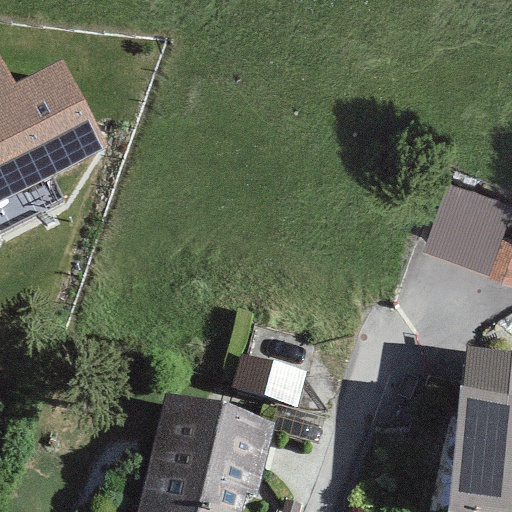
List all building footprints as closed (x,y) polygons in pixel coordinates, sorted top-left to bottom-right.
[(0,198),(105,147),(62,61),(16,84),(0,52),(0,198)] [(511,194),(447,170),(421,236),(511,270),(511,194)] [(239,353),(231,388),(296,402),(304,367),(239,353)] [(511,511),(511,365),(455,361),(443,511),(511,511)] [(253,511),(273,427),(156,402),(131,511),(253,511)]
